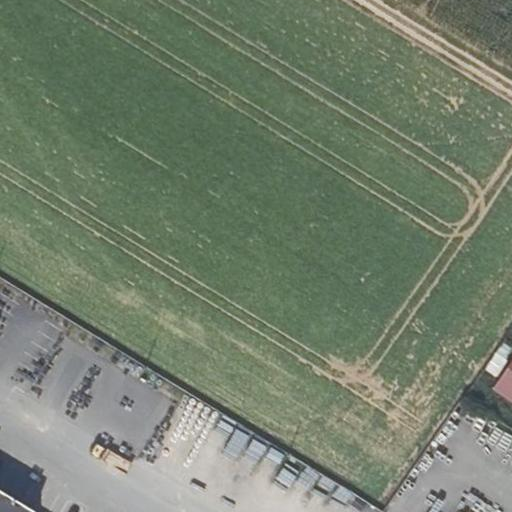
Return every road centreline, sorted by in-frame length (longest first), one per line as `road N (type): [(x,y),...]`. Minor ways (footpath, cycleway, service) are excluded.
road 1 (unknown): [(170,511),(0,398)]
road 2 (track): [(351,0),(511,96)]
